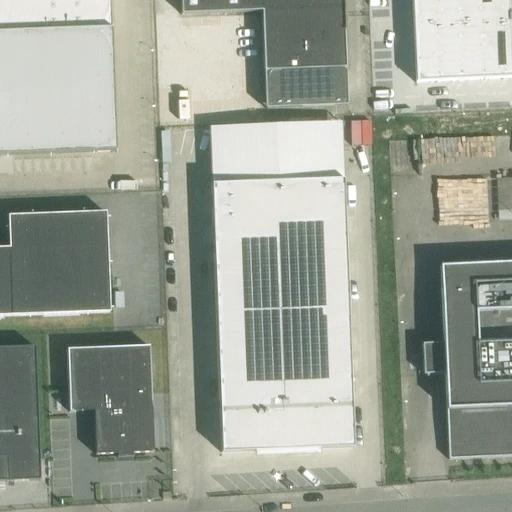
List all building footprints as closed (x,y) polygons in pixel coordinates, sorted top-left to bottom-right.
[(0,0),(0,156),(115,152),(111,30),(109,0),(0,0)] [(180,0),(181,15),(262,12),(262,11),(261,0),(180,0)] [(261,0),(262,11),(262,12),(264,72),(265,109),(347,106),(346,69),(344,32),(345,32),(344,9),(344,8),(344,0),(261,0)] [(511,0),(411,0),(415,83),(511,78),(511,0)] [(511,128),(397,133),(409,384),(445,382),(447,411),(449,460),(511,457),(511,128)] [(221,454),(353,449),(343,181),(211,186),(221,454)] [(9,249),(0,249),(0,317),(110,313),(106,213),(8,217),(9,249)] [(132,454),(134,454),(154,453),(149,347),(67,351),(69,413),(94,412),(96,456),(117,455),(117,459),(132,458),(132,454)] [(0,482),(40,481),(35,348),(0,349),(0,482)]
